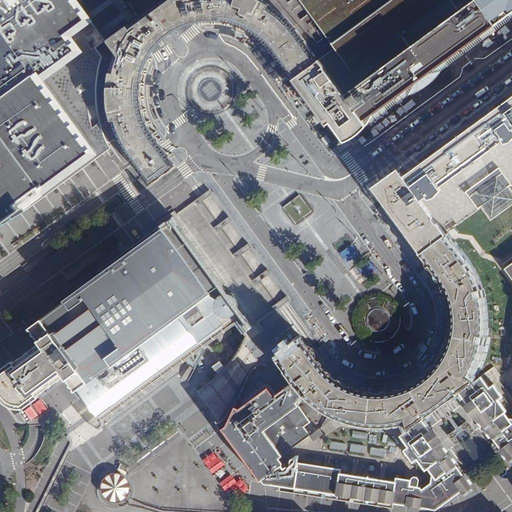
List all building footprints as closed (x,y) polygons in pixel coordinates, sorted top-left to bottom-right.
[(0,0),(0,223),(10,215),(18,210),(16,206),(40,189),(42,192),(109,143),(105,133),(101,121),(98,108),(97,96),(98,85),(98,76),(101,63),(103,56),(97,47),(105,41),(75,0),(0,0)] [(193,20),(177,0),(160,0),(157,3),(138,17),(131,22),(128,24),(149,51),(151,50),(156,46),(180,29),(191,21),(193,20)] [(177,0),(193,20),(199,19),(204,18),(215,18),(219,19),(229,21),(250,31),(263,40),(292,79),(319,59),(317,57),(296,28),(281,14),(269,5),(260,0),(259,0),(177,0)] [(511,0),(300,0),(334,45),(317,57),(319,59),(292,79),(303,94),(337,139),(508,13),(511,10),(511,0)] [(107,79),(107,88),(107,90),(108,108),(110,119),(112,126),(118,139),(121,145),(127,154),(153,136),(149,129),(146,124),(141,107),(139,100),(139,95),(139,85),(142,65),(149,51),(128,24),(106,40),(115,53),(113,55),(110,65),(107,79)] [(511,132),(511,94),(402,176),(397,169),(371,188),(420,253),(419,254),(440,281),(442,285),(447,297),(449,306),(451,315),(451,324),(450,333),(447,342),(444,350),(440,358),(434,365),(428,372),(421,378),(419,379),(410,385),(401,388),(388,391),(379,392),(370,391),(361,390),(353,387),(341,381),(330,373),(323,366),(320,362),(303,339),(277,359),(293,381),(291,382),(293,386),(296,389),(299,392),(302,395),(305,398),(309,401),(312,404),(316,406),(319,409),(323,411),(327,413),(331,415),(335,417),(339,419),(343,420),(347,421),(351,423),(355,424),(360,424),(364,425),(368,426),(373,426),(377,426),(382,426),(386,426),(390,425),(395,425),(399,424),(403,423),(408,430),(424,418),(460,391),(474,381),(469,374),(471,370),(473,366),(475,362),(477,359),(478,354),(479,351),(480,346),(482,342),(482,338),(483,334),(483,329),(484,325),(484,321),(484,316),(484,312),(483,308),(483,304),(482,299),(481,295),(480,291),(479,287),(478,283),(476,279),(474,275),(473,271),(471,267),(468,264),(466,260),(464,257),(462,258),(420,200),(511,132)] [(511,132),(420,200),(462,258),(464,257),(466,260),(468,264),(471,267),(473,271),(474,275),(476,279),(478,283),(479,287),(480,291),(481,295),(482,299),(483,304),(483,308),(484,312),(484,316),(484,321),(484,325),(483,329),(483,334),(482,338),(482,342),(480,346),(479,351),(478,354),(477,359),(475,362),(473,366),(471,370),(469,374),(474,381),(460,391),(467,401),(508,456),(511,453),(511,132)] [(156,140),(153,136),(127,154),(130,158),(133,162),(159,144),(156,140)] [(175,165),(168,156),(142,175),(149,184),(175,165)] [(70,358),(86,381),(87,383),(78,390),(97,416),(98,415),(179,355),(196,343),(237,313),(238,305),(230,294),(224,295),(222,293),(224,291),(174,222),(41,320),(64,352),(70,358)] [(231,325),(240,336),(249,329),(251,328),(242,317),(231,325)] [(61,373),(70,358),(64,352),(41,320),(28,329),(38,344),(42,348),(36,352),(53,376),(60,372),(61,373)] [(38,344),(12,364),(15,368),(20,364),(36,352),(42,348),(38,344)] [(38,388),(53,376),(36,352),(20,364),(38,388)] [(74,391),(77,389),(76,388),(86,381),(70,358),(61,373),(74,391)] [(38,388),(20,364),(15,368),(12,364),(11,362),(0,369),(0,397),(2,399),(9,405),(17,407),(19,407),(21,410),(37,398),(33,392),(38,388)] [(220,362),(212,366),(216,372),(224,367),(220,362)] [(76,388),(77,389),(78,390),(87,383),(86,381),(76,388)] [(239,407),(236,404),(232,412),(218,422),(264,481),(281,484),(280,489),(394,506),(395,501),(437,508),(471,483),(431,427),(424,418),(408,430),(403,423),(399,424),(395,425),(390,425),(386,426),(382,426),(377,426),(373,426),(368,426),(364,425),(360,424),(355,424),(351,423),(347,421),(343,420),(339,419),(335,417),(331,415),(327,413),(323,411),(319,409),(316,406),(312,404),(309,401),(305,398),(302,395),(299,392),(296,389),(293,386),(291,382),(276,393),(271,385),(269,384),(239,407)] [(240,395),(236,404),(239,407),(269,384),(266,384),(244,400),(240,395)] [(125,495),(127,491),(128,487),(127,483),(125,479),(122,477),(118,475),(114,475),(110,476),(106,478),(103,481),(102,486),(102,490),(104,494),(106,497),(110,499),(114,500),(119,500),(123,498),(125,495)]
